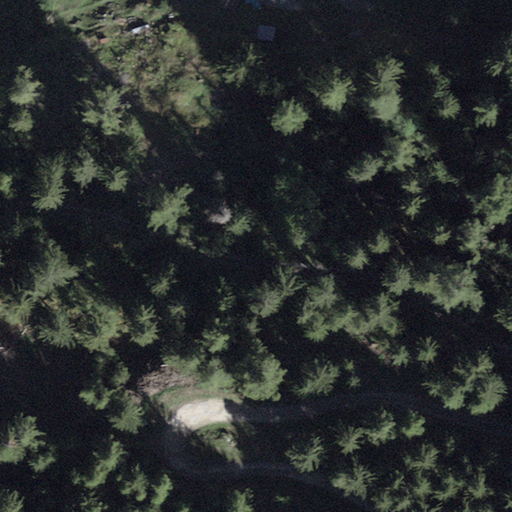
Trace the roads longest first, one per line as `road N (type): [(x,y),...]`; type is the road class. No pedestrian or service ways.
road 1 (track): [(386,511),(339,482),(295,469),(191,469),(171,450),(168,431),(182,414),(372,398),(415,400),(511,428)]
road 2 (track): [(511,355),(457,337),(396,290),(233,270),(74,218),(0,214)]
road 3 (track): [(511,15),(451,39),(290,0)]
